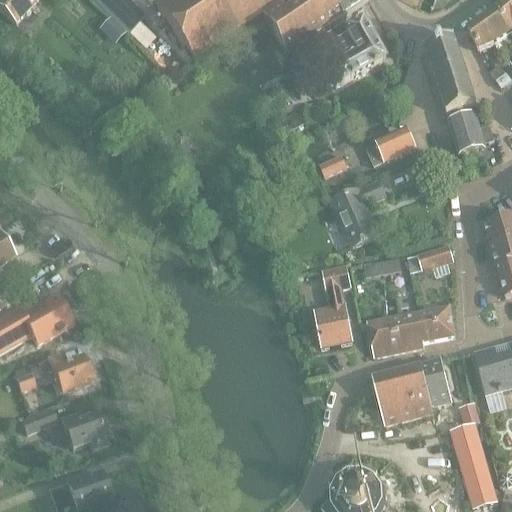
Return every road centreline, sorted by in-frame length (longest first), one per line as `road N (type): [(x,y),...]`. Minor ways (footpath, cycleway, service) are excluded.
road 1 (unclassified): [(190,511),(168,423),(102,248),(0,142)]
road 2 (unclassified): [(295,511),(329,446),(345,386),(360,373),(475,346)]
road 3 (unclassified): [(475,346),(467,200)]
